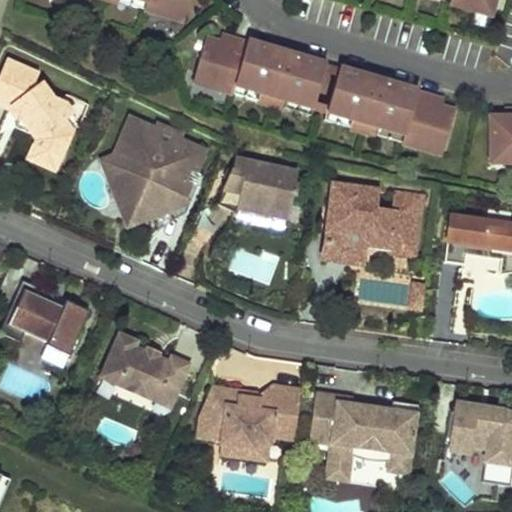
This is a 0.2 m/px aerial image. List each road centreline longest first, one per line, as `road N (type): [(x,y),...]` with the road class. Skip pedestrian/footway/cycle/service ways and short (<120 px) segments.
road 1 (residential): [(511,373),(273,342),(0,227)]
road 2 (residential): [(247,0),(306,34),(478,83),(511,83)]
